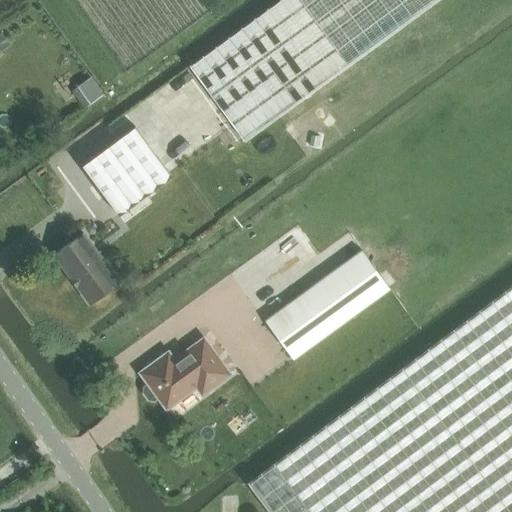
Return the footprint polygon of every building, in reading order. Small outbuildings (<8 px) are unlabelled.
[(280,0),(190,66),(245,142),(439,0),(280,0)] [(145,196),(144,195),(154,187),(148,180),(149,179),(130,153),(119,160),(109,147),(84,166),(120,215),(145,196)] [(90,304),(119,282),(84,234),(54,256),(90,304)] [(390,288),(362,250),(265,320),(293,359),(390,288)] [(511,511),(511,288),(247,485),(267,511),(511,511)] [(159,397),(167,408),(197,386),(202,394),(230,374),(204,339),(174,360),(168,353),(141,372),(149,383),(145,387),(144,392),(149,399),(154,400),(159,397)]
